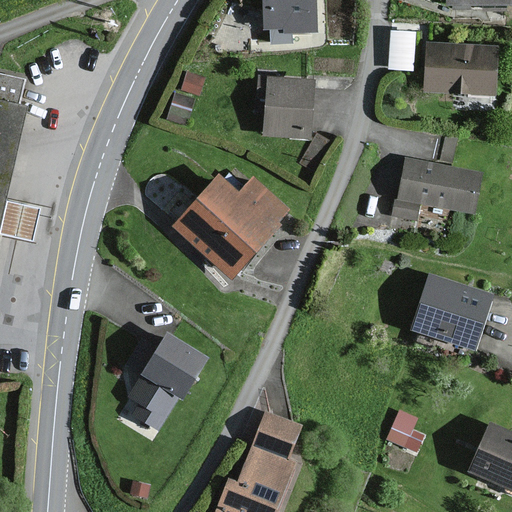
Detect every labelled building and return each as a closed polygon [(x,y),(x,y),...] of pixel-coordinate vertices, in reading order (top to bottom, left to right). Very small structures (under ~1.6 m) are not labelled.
[(313,0),(265,0),(266,26),(281,25),(282,33),(315,31),(313,0)] [(412,65),(414,27),(391,26),(389,65),(412,65)] [(492,51),(431,48),(429,88),(491,90),(492,51)] [(18,105),(23,81),(0,76),(0,233),(32,241),(40,207),(6,199),(27,107),(18,105)] [(309,83),(273,81),(269,133),(306,136),(309,83)] [(455,91),(454,100),(489,101),(489,92),(455,91)] [(477,176),(412,161),(404,196),(469,211),(477,176)] [(286,211),(253,180),(238,196),(220,179),(179,223),(231,271),(286,211)] [(471,346),(487,296),(432,279),(416,328),(471,346)] [(138,366),(152,339),(141,333),(127,360),(138,366)] [(203,358),(172,337),(146,377),(133,397),(144,403),(137,414),(158,428),(178,397),(203,358)] [(416,418),(401,413),(391,438),(405,443),(416,418)] [(298,426),(269,415),(243,488),(231,483),(220,511),(273,511),(291,463),(286,461),(298,426)] [(511,434),(491,426),(473,469),(511,486),(511,434)]
